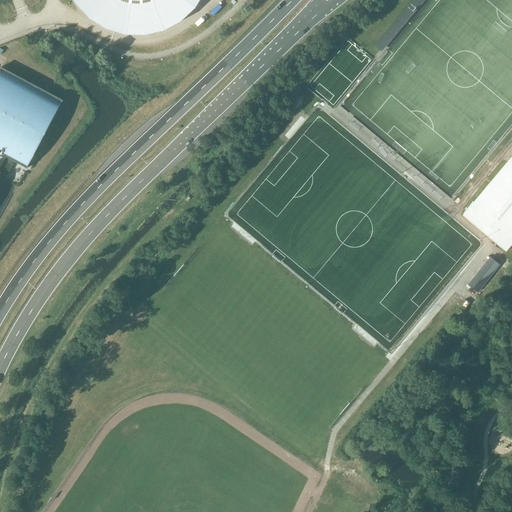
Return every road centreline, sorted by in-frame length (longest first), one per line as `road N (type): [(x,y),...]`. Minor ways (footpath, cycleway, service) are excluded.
road 1 (trunk): [(0,368),(76,250),(332,0)]
road 2 (trunk): [(293,0),(95,191),(0,312)]
